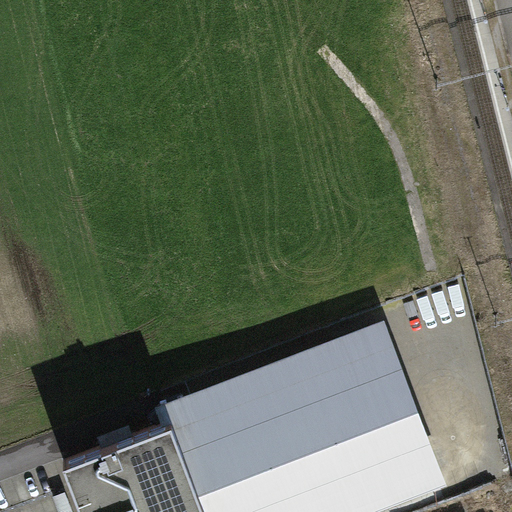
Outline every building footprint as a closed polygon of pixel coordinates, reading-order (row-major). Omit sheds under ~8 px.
[(167,406),(172,418),(207,511),(242,511),(297,492),(304,511),(330,511),(433,473),(378,325),(294,358),(301,378),(198,416),(191,397),(167,406)] [(294,358),(191,397),(198,416),(301,378),(294,358)] [(207,511),(172,418),(63,459),(83,511),(207,511)] [(73,511),(65,489),(53,494),(59,511),(73,511)] [(304,511),(297,492),(242,511),(304,511)]
